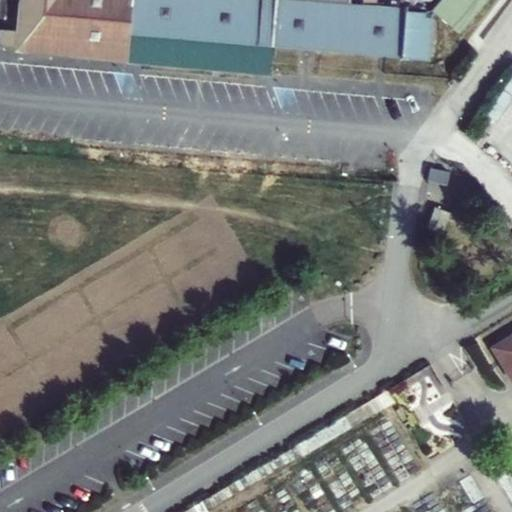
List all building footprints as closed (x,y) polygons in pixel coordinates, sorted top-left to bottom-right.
[(10,0),(5,54),(232,73),(276,76),(280,49),(374,58),(377,18),(395,19),(392,59),(405,61),(405,65),(435,69),(440,25),(432,24),(432,20),(411,18),(412,12),(393,10),(394,1),(385,1),(384,9),(377,8),(370,8),(357,6),(344,5),(344,0),(10,0)] [(482,0),(440,0),(431,11),(457,32),(482,0)] [(374,58),(392,59),(395,19),(377,18),(374,58)] [(447,171),(430,167),(427,177),(444,181),(447,171)] [(453,211),(436,207),(430,227),(447,232),(453,211)] [(511,339),(498,348),(511,372),(511,339)]
